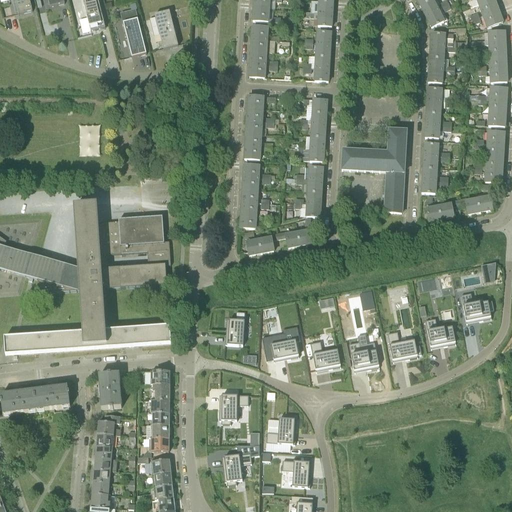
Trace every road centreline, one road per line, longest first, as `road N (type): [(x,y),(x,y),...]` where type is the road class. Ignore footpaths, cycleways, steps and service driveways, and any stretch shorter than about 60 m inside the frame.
road 1 (residential): [(323,399),(418,389),(488,351),(505,320),(506,216)]
road 2 (residential): [(193,280),(210,0)]
road 3 (residential): [(409,240),(420,36),(404,0)]
road 4 (residential): [(227,274),(238,88)]
road 5 (residential): [(328,255),(336,93)]
road 6 (residential): [(195,509),(189,360)]
road 7 (residential): [(76,511),(82,368)]
